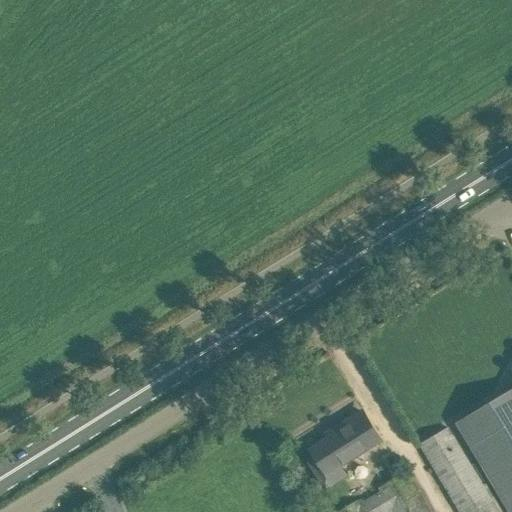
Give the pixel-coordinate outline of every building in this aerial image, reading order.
[(511,389),(459,421),(511,510),(511,389)] [(381,440),(374,428),(363,411),(335,429),(337,432),(311,449),(317,457),(310,461),(327,489),(348,475),(342,465),(381,440)] [(421,444),(461,511),(498,511),(448,428),(421,444)] [(431,511),(407,472),(380,488),(381,491),(394,511),(431,511)] [(381,491),(361,503),(366,511),(392,511),(394,511),(381,491)] [(366,511),(361,503),(359,500),(339,511),(366,511)]
